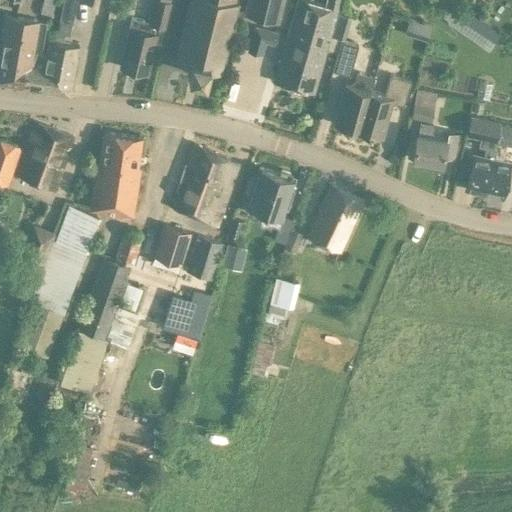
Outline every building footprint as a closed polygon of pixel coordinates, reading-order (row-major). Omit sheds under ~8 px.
[(56,0),(44,0),(40,15),(52,18),(56,0)] [(77,0),(63,0),(59,23),(72,26),(77,0)] [(148,75),(156,44),(163,46),(167,30),(168,30),(174,4),(173,4),(173,0),(153,0),(148,23),(133,19),(131,30),(121,69),(148,75)] [(190,0),(176,63),(190,66),(188,74),(206,79),(207,70),(222,73),(238,2),(236,2),(236,0),(190,0)] [(247,0),(243,17),(279,25),(285,0),(247,0)] [(299,0),(289,39),(328,50),(331,39),(340,42),(347,14),(299,0)] [(473,17),(467,26),(495,45),(501,37),(473,17)] [(7,18),(3,42),(42,49),(47,25),(7,18)] [(262,58),(266,45),(274,47),(277,34),(254,28),(247,54),(262,58)] [(328,50),(289,39),(275,84),(314,96),(325,60),(327,52),(337,54),(340,42),(331,39),(328,50)] [(42,49),(3,42),(0,57),(0,85),(23,89),(26,73),(31,74),(31,73),(38,74),(39,68),(42,49)] [(26,73),(23,89),(45,93),(47,87),(43,86),(44,82),(47,82),(49,75),(55,76),(56,71),(54,71),(55,66),(57,67),(58,64),(60,64),(64,45),(49,42),(44,69),(39,68),(38,74),(31,73),(31,74),(26,73)] [(350,78),(359,48),(342,43),(333,74),(350,78)] [(57,67),(55,66),(54,71),(56,71),(55,76),(49,75),(47,82),(44,82),(43,86),(47,87),(45,93),(71,98),(80,48),(64,45),(60,64),(58,64),(57,67)] [(354,82),(348,86),(346,86),(335,126),(360,133),(371,92),(375,79),(357,73),(354,82)] [(371,92),(360,133),(383,140),(393,104),(405,107),(412,81),(391,75),(385,96),(371,92)] [(417,90),(417,91),(412,120),(431,124),(437,94),(417,90)] [(486,147),(487,148),(484,159),(473,156),(466,190),(486,195),(496,150),(502,125),(487,121),(487,122),(472,119),(470,122),(484,125),(482,136),(489,137),(486,147)] [(36,124),(29,142),(67,157),(74,138),(36,124)] [(421,125),(419,135),(418,135),(413,161),(443,166),(444,159),(457,161),(462,137),(449,134),(448,141),(433,138),(435,128),(421,125)] [(511,126),(502,125),(496,150),(486,195),(504,199),(511,165),(500,162),(504,146),(511,148),(511,126)] [(138,169),(143,139),(104,134),(101,164),(98,163),(93,211),(134,217),(141,169),(138,169)] [(0,140),(0,183),(7,186),(21,149),(0,140)] [(67,157),(29,142),(16,175),(55,191),(67,157)] [(215,179),(223,158),(194,145),(172,207),(189,214),(195,199),(198,200),(201,192),(204,193),(207,185),(203,184),(206,176),(215,179)] [(239,164),(223,158),(215,179),(206,176),(203,184),(207,185),(204,193),(201,192),(198,200),(195,199),(189,214),(217,226),(239,164)] [(248,195),(252,196),(248,208),(282,219),(295,180),(261,168),(257,179),(254,178),(248,195)] [(363,201),(332,187),(308,239),(339,253),(363,201)] [(33,304),(17,348),(48,359),(64,314),(63,314),(86,253),(88,255),(101,219),(69,206),(55,242),(30,303),(33,304)] [(232,220),(227,236),(240,239),(245,223),(232,220)] [(34,227),(26,247),(14,276),(34,284),(54,235),(34,227)] [(164,228),(156,254),(181,262),(190,235),(164,228)] [(296,255),(304,237),(291,231),(283,249),(296,255)] [(115,263),(116,263),(134,267),(142,238),(124,234),(115,263)] [(198,236),(186,271),(186,272),(212,280),(213,278),(213,277),(224,245),(198,236)] [(240,272),(245,251),(230,247),(224,267),(240,272)] [(116,263),(115,263),(103,259),(77,331),(78,331),(58,386),(89,395),(99,366),(101,367),(108,341),(107,340),(107,341),(106,340),(113,319),(115,319),(118,308),(117,307),(131,268),(116,263)] [(186,272),(186,271),(181,270),(168,309),(161,329),(178,334),(174,347),(193,351),(201,326),(202,326),(209,295),(192,291),(190,300),(186,299),(191,285),(207,291),(212,281),(212,280),(186,272)] [(275,279),(269,303),(293,309),(299,285),(275,279)] [(119,307),(140,315),(148,292),(127,285),(119,307)] [(261,336),(259,343),(252,369),(251,374),(267,378),(270,366),(271,366),(276,347),(268,345),(269,338),(261,336)] [(77,444),(72,460),(71,464),(67,477),(80,482),(90,449),(77,444)]
